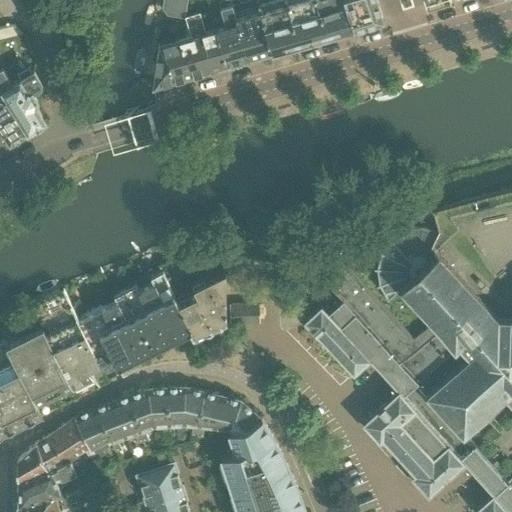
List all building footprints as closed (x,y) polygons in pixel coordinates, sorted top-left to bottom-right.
[(165,0),(164,6),(168,12),(182,14),(184,0),(165,0)] [(212,20),(214,28),(226,64),(248,57),(232,5),(230,0),(221,0),(218,1),(223,17),(212,20)] [(256,0),(250,0),(232,5),(248,57),(273,50),(256,0)] [(256,0),(273,50),(303,41),(308,43),(318,40),(321,36),(353,26),(343,0),(256,0)] [(343,0),(353,26),(382,18),(376,0),(343,0)] [(187,35),(183,37),(195,73),(195,74),(204,71),(203,70),(226,64),(214,28),(203,31),(198,13),(187,16),(190,27),(185,29),(187,35)] [(195,73),(183,37),(158,44),(153,85),(154,85),(195,73)] [(0,88),(26,132),(27,132),(33,128),(32,128),(45,120),(35,104),(36,104),(37,99),(32,91),(40,87),(41,81),(33,69),(18,78),(19,79),(8,85),(7,83),(10,81),(0,64),(0,88)] [(26,132),(0,88),(0,128),(8,143),(26,132)] [(0,147),(8,143),(0,128),(0,147)] [(492,494),(476,508),(480,511),(511,511),(511,317),(510,319),(498,319),(471,289),(438,253),(429,247),(436,231),(431,228),(425,227),(418,227),(412,227),(406,229),(400,231),(395,234),(389,239),(390,241),(381,252),(377,268),(379,284),(388,300),(400,289),(431,322),(412,336),(339,256),(329,285),(342,299),(327,312),(320,305),(304,320),(323,341),(324,341),(353,372),(368,358),(394,387),(394,388),(397,391),(363,422),(379,439),(382,437),(415,473),(412,475),(428,493),(462,462),(465,466),(466,465),(476,477),(479,481),(480,480),(492,494)] [(79,318),(78,318),(99,362),(90,367),(99,384),(108,380),(104,373),(116,367),(117,367),(189,331),(193,338),(194,337),(174,295),(162,270),(150,276),(153,281),(138,289),(135,283),(113,294),(116,300),(101,307),(100,305),(90,310),(91,312),(89,313),(88,311),(78,316),(79,318)] [(187,289),(174,295),(194,337),(205,332),(214,327),(224,322),(225,322),(224,271),(206,279),(187,289)] [(234,285),(234,289),(234,298),(243,297),(242,285),(234,285)] [(32,304),(37,314),(76,395),(88,390),(99,384),(90,367),(99,362),(78,318),(63,288),(32,304)] [(259,303),(233,303),(229,303),(229,322),(259,321),(259,303)] [(1,332),(3,337),(40,414),(76,395),(37,314),(1,332)] [(0,432),(40,414),(3,337),(0,339),(0,432)] [(169,386),(169,433),(174,433),(174,425),(173,425),(172,423),(183,422),(185,385),(169,386)] [(185,385),(183,422),(194,423),(194,426),(193,426),(192,434),(197,434),(203,390),(185,385)] [(150,387),(156,424),(165,423),(165,426),(164,426),(164,433),(169,433),(169,386),(150,387)] [(132,392),(143,439),(148,437),(145,430),(144,430),(143,428),(154,424),(156,424),(150,387),(147,387),(132,392)] [(203,390),(197,434),(203,435),(204,427),(202,427),(203,424),(213,425),(220,394),(203,390)] [(116,398),(127,434),(136,430),(137,433),(135,434),(138,441),(143,439),(132,392),(116,398)] [(220,394),(213,425),(228,427),(240,398),(220,394)] [(93,407),(108,436),(116,450),(121,447),(118,440),(116,440),(115,438),(127,434),(116,398),(93,407)] [(240,398),(228,427),(229,430),(243,425),(249,424),(261,417),(262,417),(240,398)] [(75,414),(92,446),(97,457),(98,457),(101,468),(110,465),(105,453),(102,449),(109,445),(105,438),(108,436),(93,407),(89,408),(83,411),(75,414)] [(62,423),(78,454),(85,450),(92,446),(75,414),(74,415),(62,423)] [(243,425),(229,430),(232,440),(112,479),(122,511),(305,511),(299,491),(291,472),(285,460),(275,440),(261,417),(249,424),(243,425)] [(66,460),(71,458),(78,454),(62,423),(50,431),(66,460)] [(50,431),(37,440),(51,467),(66,460),(50,431)] [(17,458),(18,482),(51,467),(37,440),(36,441),(17,458)] [(97,457),(92,446),(85,450),(89,456),(88,456),(91,461),(97,457)] [(167,455),(165,449),(159,451),(156,452),(158,458),(167,455)] [(66,460),(51,467),(18,482),(18,483),(0,490),(0,509),(18,503),(18,504),(55,494),(61,492),(57,480),(76,473),(71,458),(66,460)] [(60,511),(55,494),(18,504),(17,511),(60,511)]
